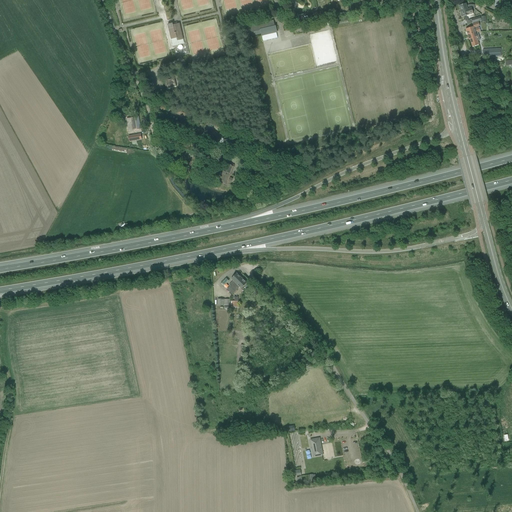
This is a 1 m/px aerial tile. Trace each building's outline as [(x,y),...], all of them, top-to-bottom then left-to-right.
[(461,14),(460,14),(461,17),(462,17),(464,17),(465,21),(466,21),(467,25),(472,23),(481,21),(482,20),(481,17),(480,17),(471,19),(471,20),(468,20),(467,16),(469,15),(473,13),(472,9),(472,8),(460,11),(461,14)] [(307,17),(296,19),(297,25),(309,23),(307,17)] [(262,23),(247,26),(249,37),(249,36),(264,32),(264,35),(276,32),(276,30),(276,29),(276,28),(276,26),(275,26),(273,20),(264,23),(262,23)] [(470,28),(466,29),(467,36),(478,32),(478,33),(479,32),(480,32),(479,27),(478,28),(478,27),(480,27),(478,22),(472,24),(473,27),(470,28)] [(172,23),(167,25),(171,40),(173,46),(184,44),(183,40),(183,39),(182,37),(183,37),(182,37),(181,34),(182,34),(181,34),(181,32),(179,24),(176,24),(173,25),(172,23)] [(478,32),(467,36),(469,40),(470,39),(472,47),(477,46),(479,45),(477,41),(480,40),(478,33),(478,32)] [(483,58),(500,57),(500,49),(483,50),(483,58)] [(166,89),(176,86),(174,79),(164,81),(166,89)] [(138,117),(132,118),(133,124),(134,130),(141,129),(138,117)] [(206,136),(219,142),(222,135),(209,129),(206,136)] [(237,150),(240,143),(230,139),(227,146),(237,150)] [(266,152),(267,146),(258,143),(256,149),(266,152)] [(248,159),(250,153),(247,152),(247,151),(241,149),(238,155),(248,159)] [(226,164),(219,181),(226,184),(230,185),(231,183),(233,179),(229,178),(234,165),(229,163),(229,165),(226,164)] [(124,221),(117,223),(118,229),(126,228),(124,221)] [(230,286),(227,289),(231,293),(233,292),(231,290),(242,278),(237,273),(231,279),(233,281),(231,283),(229,285),(230,286)] [(241,289),(247,283),(242,278),(231,290),(233,292),(231,293),(233,294),(236,290),(237,290),(239,287),(241,289)] [(319,439),(311,440),(314,456),(322,455),(319,439)]
